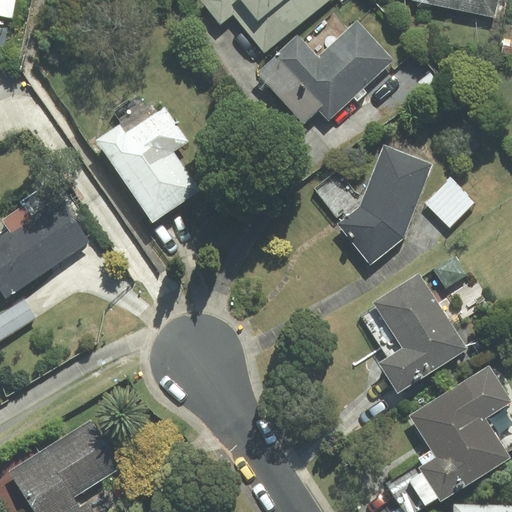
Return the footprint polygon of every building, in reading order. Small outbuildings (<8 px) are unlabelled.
[(200,0),(199,1),(221,26),(232,17),(266,57),(331,0),(200,0)] [(414,0),(495,17),(498,0),(414,0)] [(304,41),(299,36),(257,75),(305,126),(319,113),(329,123),(395,63),(357,22),(348,31),(332,14),(304,41)] [(122,124),(96,143),(153,224),(201,190),(176,154),(192,143),(161,98),(148,108),(135,90),(110,108),(122,124)] [(435,164),(386,147),(363,208),(339,230),(371,268),(406,238),(435,164)] [(453,179),(425,203),(449,230),(477,205),(453,179)] [(336,180),(318,195),(338,220),(356,205),(336,180)] [(0,241),(0,292),(5,300),(88,242),(49,185),(0,219),(0,222),(9,235),(0,241)] [(457,255),(434,269),(447,290),(470,276),(457,255)] [(468,350),(422,276),(360,314),(388,358),(379,363),(398,394),(468,350)] [(25,297),(0,312),(0,344),(39,319),(25,297)] [(489,366),(411,417),(433,451),(419,461),(422,465),(388,487),(403,511),(418,511),(437,500),(440,504),(511,457),(486,418),(511,401),(489,366)] [(98,417),(12,471),(37,511),(94,511),(79,487),(124,459),(98,417)]
